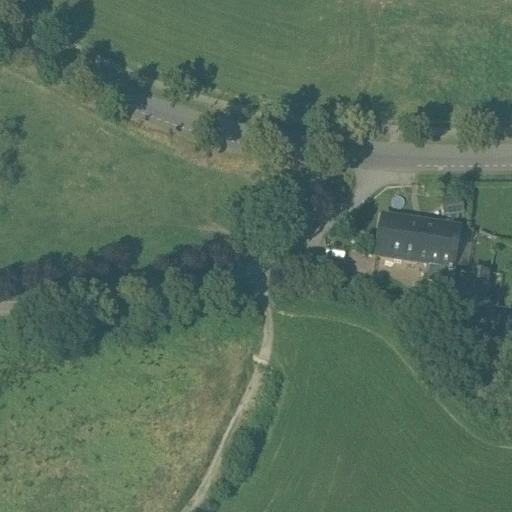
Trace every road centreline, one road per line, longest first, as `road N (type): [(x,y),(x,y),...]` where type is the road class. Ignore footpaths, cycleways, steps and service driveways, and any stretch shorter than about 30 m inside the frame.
road 1 (unclassified): [(384,155),(355,199),(302,247),(251,269),(158,290),(0,308)]
road 2 (residential): [(0,34),(151,108),(218,131),(384,155)]
road 3 (residential): [(384,155),(511,155)]
